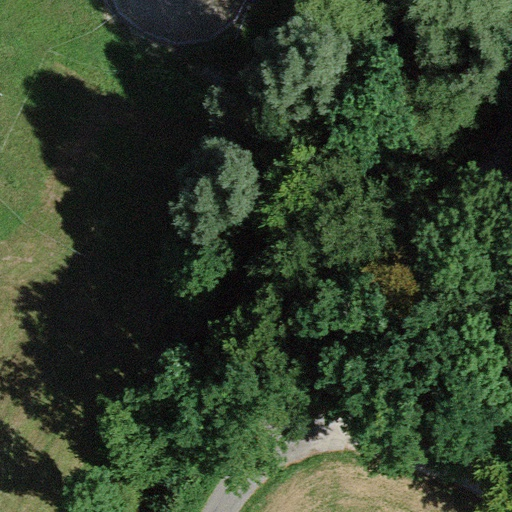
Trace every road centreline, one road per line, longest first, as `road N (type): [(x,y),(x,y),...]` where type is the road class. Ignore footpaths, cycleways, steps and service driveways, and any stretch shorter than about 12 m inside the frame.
road 1 (track): [(511,162),(373,304),(215,511)]
road 2 (track): [(268,446),(317,435),(374,440),(511,495)]
